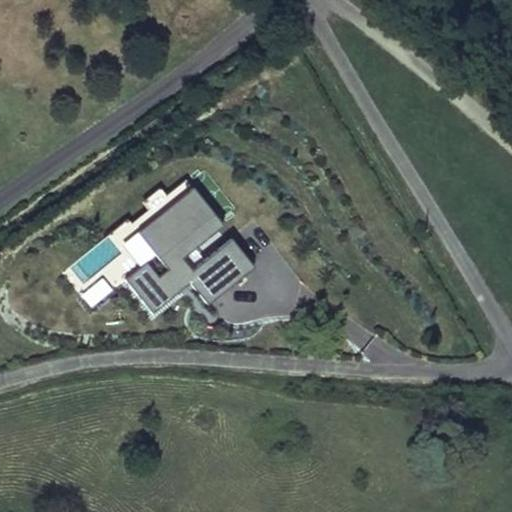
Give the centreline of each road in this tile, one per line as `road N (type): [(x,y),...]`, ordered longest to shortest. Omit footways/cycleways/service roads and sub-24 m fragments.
road 1 (residential): [(308,0),(511,340)]
road 2 (residential): [(511,136),(346,9)]
